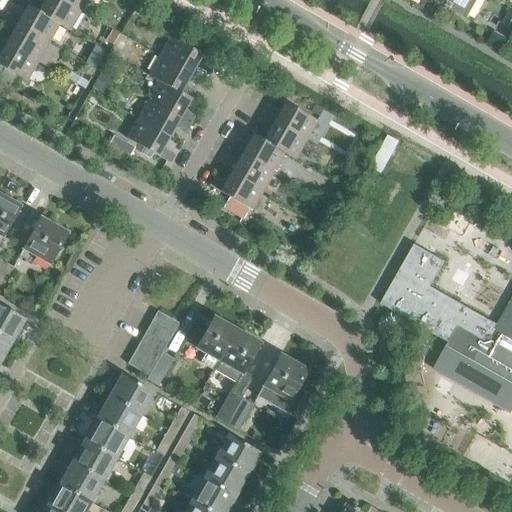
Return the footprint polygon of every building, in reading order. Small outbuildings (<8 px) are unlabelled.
[(27,6),(59,25),(76,34),(78,30),(72,27),(81,12),(58,0),(44,0),(42,3),(40,2),(35,0),(30,0),(27,6)] [(58,0),(81,12),(87,0),(58,0)] [(433,0),(464,17),(474,0),(433,0)] [(5,19),(48,44),(59,25),(27,6),(21,16),(18,14),(18,15),(10,11),(5,19)] [(11,34),(5,44),(37,62),(48,44),(5,19),(1,27),(8,32),(11,34)] [(111,45),(118,34),(111,29),(104,40),(111,45)] [(157,56),(191,75),(196,65),(207,70),(212,61),(210,60),(201,55),(169,37),(157,56)] [(0,75),(0,80),(15,89),(18,84),(21,79),(27,82),(27,80),(37,86),(47,68),(37,62),(5,44),(0,53),(0,66),(4,69),(1,74),(0,75)] [(89,66),(95,69),(104,51),(98,48),(89,66)] [(210,60),(213,55),(204,50),(201,55),(210,60)] [(147,75),(158,81),(190,100),(195,91),(187,87),(185,85),(191,75),(157,56),(147,75)] [(69,71),(66,78),(77,85),(84,88),(91,76),(82,71),(79,77),(71,73),(69,71)] [(100,73),(92,87),(104,93),(112,79),(100,73)] [(147,100),(190,125),(195,116),(187,112),(188,111),(185,110),(190,100),(158,81),(147,100)] [(279,113),(273,122),(306,141),(317,122),(274,97),(269,106),(276,110),(276,111),(279,113)] [(178,129),(185,133),(190,125),(147,100),(136,119),(169,138),(174,128),(177,130),(178,129)] [(323,109),(315,104),(310,112),(318,117),(323,109)] [(126,138),(168,163),(173,154),(166,150),(163,147),(169,138),(136,119),(126,138)] [(295,160),(306,141),(273,122),(268,132),(265,130),(264,131),(257,127),(252,135),(284,154),(295,160)] [(361,137),(364,133),(358,129),(355,134),(361,137)] [(235,140),(231,148),(273,173),(284,154),(252,135),(251,135),(246,145),(244,143),(243,144),(235,140)] [(388,135),(370,166),(380,173),(398,142),(388,135)] [(123,141),(119,148),(130,154),(134,147),(123,141)] [(262,191),(273,173),(231,148),(226,156),(233,161),(233,162),(236,163),(230,173),(262,191)] [(209,186),(229,198),(223,208),(240,218),(246,208),(251,211),(262,191),(230,173),(225,182),(222,181),(221,182),(214,177),(209,186)] [(0,239),(19,206),(0,195),(0,239)] [(28,261),(32,254),(48,264),(66,232),(40,218),(18,256),(28,261)] [(511,299),(498,325),(430,286),(444,261),(414,244),(380,304),(448,342),(433,369),(444,375),(458,384),(463,387),(464,386),(505,410),(510,413),(511,410),(511,299)] [(0,288),(12,267),(0,261),(0,288)] [(0,336),(11,342),(24,320),(0,306),(0,336)] [(150,321),(173,334),(178,323),(156,311),(150,321)] [(197,347),(206,353),(200,363),(214,371),(237,330),(214,316),(197,347)] [(144,332),(166,345),(173,334),(150,321),(144,332)] [(241,373),(243,374),(260,343),(237,330),(214,371),(235,383),(241,373)] [(144,332),(138,343),(160,355),(162,352),(166,345),(144,332)] [(0,361),(11,342),(0,336),(0,361)] [(160,355),(138,343),(132,353),(155,366),(160,355)] [(159,385),(174,359),(162,352),(160,355),(155,366),(149,375),(147,379),(159,385)] [(132,353),(127,363),(149,375),(155,366),(132,353)] [(292,417),(306,392),(297,387),(307,370),(280,354),(256,397),(292,417)] [(120,374),(107,397),(139,415),(152,392),(120,374)] [(216,418),(227,424),(243,397),(231,390),(216,418)] [(94,419),(127,437),(139,415),(107,397),(94,419)] [(243,397),(227,424),(239,431),(254,403),(243,397)] [(167,431),(175,435),(188,412),(180,408),(167,431)] [(180,438),(188,442),(201,420),(193,415),(180,438)] [(82,441),(114,459),(127,437),(94,419),(82,441)] [(163,457),(175,435),(167,431),(154,453),(163,457)] [(214,457),(246,476),(259,453),(227,435),(214,457)] [(168,460),(176,464),(188,442),(180,438),(168,460)] [(69,463),(102,481),(114,459),(82,441),(69,463)] [(154,453),(142,474),(150,479),(163,457),(154,453)] [(202,479),(234,498),(246,476),(214,457),(202,479)] [(155,482),(163,486),(176,464),(168,460),(155,482)] [(57,485),(89,503),(102,481),(69,463),(57,485)] [(129,496),(138,501),(150,479),(142,474),(129,496)] [(189,501),(207,511),(225,511),(234,498),(202,479),(189,501)] [(143,503),(151,508),(163,486),(155,482),(143,503)] [(57,485),(44,507),(53,511),(84,511),(89,503),(57,485)] [(120,511),(131,511),(138,501),(129,496),(120,511)] [(182,511),(207,511),(189,501),(182,511)] [(341,511),(363,511),(347,502),(341,511)] [(137,511),(148,511),(151,508),(143,503),(137,511)]
